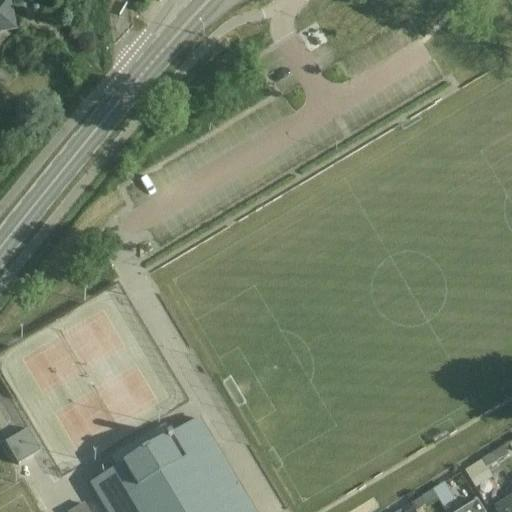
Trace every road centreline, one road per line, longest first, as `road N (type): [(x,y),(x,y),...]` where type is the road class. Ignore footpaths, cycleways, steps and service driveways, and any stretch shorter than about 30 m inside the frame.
road 1 (primary): [(212,0),(147,67),(0,249)]
road 2 (unclassified): [(328,105),(284,39),(281,25),(296,0)]
